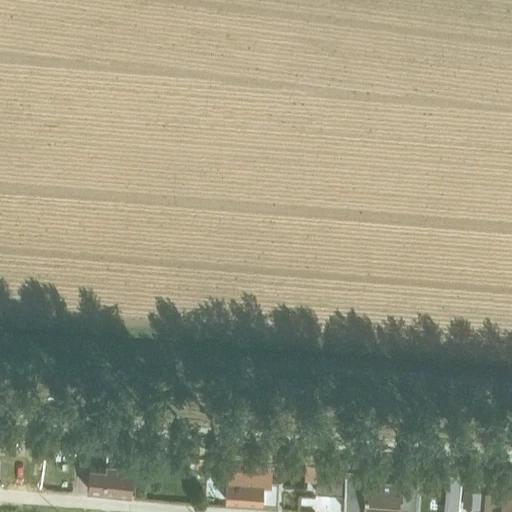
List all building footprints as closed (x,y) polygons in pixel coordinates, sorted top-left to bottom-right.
[(0,455),(14,457),(15,444),(0,443),(0,455)] [(48,451),(47,463),(60,463),(60,451),(48,451)] [(90,468),(87,489),(130,494),(133,470),(137,471),(139,457),(107,454),(106,469),(90,468)] [(197,459),(196,470),(221,472),(222,461),(197,459)] [(227,471),(225,500),(277,504),(278,485),(272,484),(273,469),(245,467),(245,473),(227,471)] [(344,496),(346,471),(306,468),(305,482),(316,483),(316,494),(344,496)] [(346,471),(344,496),(343,510),(361,511),(391,511),(392,510),(411,511),(414,511),(418,484),(403,484),(403,482),(365,480),(366,473),(346,471)] [(464,493),(463,508),(479,510),(481,495),(464,493)] [(511,511),(511,496),(486,494),(483,511),(511,511)]
